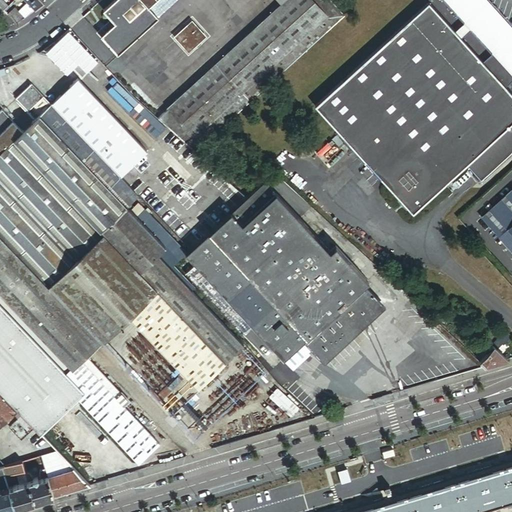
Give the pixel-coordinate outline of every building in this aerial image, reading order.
[(1,0),(0,0),(0,6),(5,12),(9,8),(1,0)] [(36,10),(45,2),(42,0),(26,0),(29,3),(36,10)] [(159,18),(150,8),(142,0),(115,0),(104,11),(112,20),(116,24),(105,33),(101,37),(118,55),(159,18)] [(142,0),(150,8),(158,0),(142,0)] [(178,0),(158,0),(150,8),(159,18),(178,0)] [(195,137),(327,16),(312,0),(289,0),(283,6),(169,109),(195,137)] [(329,0),(277,0),(283,6),(289,0),(312,0),(327,16),(337,8),(329,0)] [(511,23),(490,0),(443,0),(492,53),(483,61),(484,63),(488,59),(493,59),(510,77),(510,82),(505,86),(506,87),(511,81),(511,23)] [(482,181),(511,153),(511,92),(506,87),(505,86),(510,82),(510,77),(493,59),(488,59),(484,63),(483,61),(429,2),(315,106),(414,214),(468,165),(482,181)] [(36,10),(29,3),(19,12),(16,9),(10,16),(11,18),(15,14),(22,20),(26,18),(28,17),(30,16),(31,14),(33,13),(36,10)] [(345,17),(337,8),(327,16),(195,137),(187,145),(196,152),(345,17)] [(15,14),(11,18),(18,24),(22,21),(22,20),(15,14)] [(102,29),(105,33),(116,24),(112,20),(102,29)] [(205,38),(192,23),(176,38),(189,53),(205,38)] [(148,152),(79,80),(52,106),(121,178),(148,152)] [(154,104),(135,84),(131,87),(150,108),(154,104)] [(41,117),(52,106),(32,86),(17,101),(29,113),(32,110),(40,118),(41,117)] [(127,207),(138,196),(121,178),(52,106),(41,117),(127,207)] [(158,120),(187,145),(195,137),(169,109),(158,120)] [(0,137),(14,124),(3,113),(0,115),(0,137)] [(127,207),(41,117),(40,118),(24,134),(15,142),(102,232),(127,207)] [(0,156),(15,142),(24,134),(14,124),(0,137),(0,156)] [(0,235),(47,284),(102,232),(15,142),(0,156),(0,235)] [(187,196),(217,227),(235,211),(244,202),(214,170),(187,196)] [(275,192),(265,182),(248,198),(244,202),(235,211),(244,221),(275,192)] [(280,188),(275,193),(298,217),(302,212),(280,188)] [(166,203),(202,241),(217,227),(187,196),(181,189),(166,203)] [(511,191),(483,218),(511,250),(511,191)] [(217,227),(202,241),(187,256),(274,349),(284,359),(306,338),(350,296),(362,285),(329,250),(326,247),(316,236),(309,229),(298,217),(275,193),(275,192),(244,221),(235,211),(217,227)] [(139,218),(127,207),(102,232),(140,272),(157,256),(166,247),(165,245),(139,218)] [(146,211),(139,218),(165,245),(172,237),(146,211)] [(309,229),(316,236),(323,230),(316,222),(309,229)] [(316,236),(326,247),(341,235),(335,229),(329,224),(323,230),(316,236)] [(140,272),(102,232),(47,284),(104,343),(131,316),(158,290),(140,272)] [(19,332),(63,381),(83,362),(104,343),(47,284),(0,235),(0,295),(25,322),(19,332)] [(172,237),(165,245),(166,247),(157,256),(170,269),(187,252),(172,237)] [(335,244),(329,250),(362,285),(368,280),(349,260),(343,253),(335,244)] [(347,249),(343,253),(349,260),(354,256),(347,249)] [(170,269),(157,256),(140,272),(158,290),(226,360),(243,344),(170,269)] [(178,265),(264,358),(271,351),(274,349),(187,256),(178,265)] [(368,280),(362,285),(350,296),(353,299),(356,296),(367,286),(370,282),(368,280)] [(384,304),(367,286),(356,296),(373,315),(384,304)] [(158,290),(131,316),(198,387),(226,360),(158,290)] [(19,332),(25,322),(0,295),(0,390),(18,409),(41,434),(79,400),(19,332)] [(353,299),(350,296),(306,338),(308,340),(322,355),(326,359),(370,317),(353,299)] [(373,315),(356,296),(353,299),(370,317),(373,315)] [(434,319),(429,324),(440,335),(441,336),(446,330),(434,319)] [(440,335),(429,324),(412,341),(423,352),(440,335)] [(510,339),(509,334),(503,335),(499,340),(503,344),(503,345),(504,345),(507,343),(510,339)] [(308,340),(306,338),(284,359),(274,349),(271,351),(285,362),(302,346),(305,343),(308,340)] [(319,358),(322,355),(308,340),(305,343),(319,358)] [(498,350),(503,344),(499,340),(493,346),(498,350)] [(509,345),(507,343),(504,345),(503,345),(503,344),(498,350),(502,353),(509,345)] [(470,349),(480,357),(485,352),(475,344),(470,349)] [(488,354),(480,362),(485,367),(508,360),(502,354),(502,353),(498,350),(493,346),(492,345),(486,352),(488,354)] [(309,354),(302,346),(285,362),(292,370),(309,354)] [(485,367),(480,362),(468,350),(465,352),(461,353),(478,369),(485,367)] [(461,353),(431,362),(437,381),(478,369),(461,353)] [(122,394),(90,361),(86,365),(118,398),(122,394)] [(79,400),(94,417),(112,438),(122,449),(138,467),(161,444),(118,398),(86,365),(83,362),(63,381),(79,400)] [(0,426),(18,409),(0,390),(0,426)] [(67,460),(57,450),(42,455),(48,476),(75,469),(67,460)] [(511,457),(326,511),(505,511),(511,510),(511,457)] [(26,470),(23,461),(3,466),(4,470),(6,475),(19,472),(26,470)] [(54,496),(91,485),(76,470),(75,469),(48,476),(54,496)] [(6,475),(4,470),(0,470),(0,488),(3,488),(4,489),(10,488),(6,475)] [(29,481),(26,470),(19,472),(22,483),(24,483),(29,482),(29,481)] [(35,502),(54,496),(48,476),(38,479),(37,477),(33,479),(34,480),(29,481),(29,482),(35,502)] [(16,508),(35,502),(29,482),(24,483),(22,483),(15,485),(15,486),(10,488),(16,508)] [(0,511),(16,508),(10,488),(4,489),(3,488),(0,488),(0,511)]
